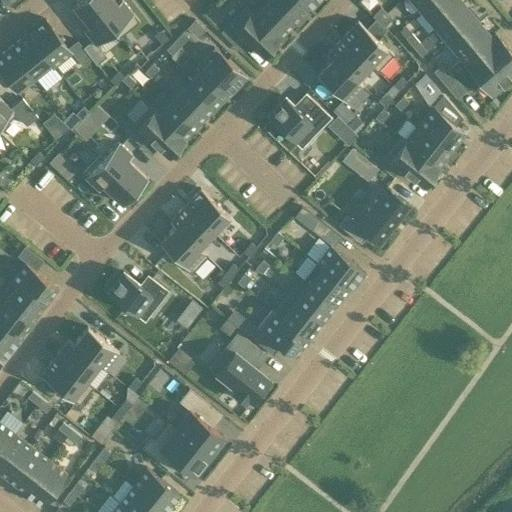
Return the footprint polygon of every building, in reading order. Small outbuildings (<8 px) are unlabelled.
[(70,5),(88,26),(83,30),(93,43),(94,44),(100,40),(113,29),(89,0),(76,0),(71,4),(70,5)] [(120,0),(116,4),(113,0),(89,0),(113,29),(126,18),(132,14),(131,13),(120,0)] [(252,15),(277,39),(292,23),(267,0),(265,0),(253,14),(252,15)] [(307,7),(299,0),(267,0),(292,23),(307,7)] [(412,0),(421,11),(433,0),(412,0)] [(433,0),(421,11),(435,27),(463,4),(460,0),(433,0)] [(477,20),(463,4),(435,27),(449,44),(477,20)] [(244,5),(219,32),(237,48),(245,39),(262,55),(277,39),(252,15),(253,14),(244,5)] [(372,15),(378,21),(386,12),(380,7),(372,15)] [(378,21),(384,27),(392,18),(386,12),(378,21)] [(67,47),(45,19),(43,17),(25,31),(52,65),(70,51),(82,66),(92,58),(77,39),(67,47)] [(490,36),(477,20),(449,44),(463,60),(495,34),(494,33),(490,36)] [(383,49),(384,48),(355,21),(355,22),(340,37),(368,65),(383,49)] [(167,38),(159,29),(153,34),(161,43),(167,38)] [(35,79),(52,65),(25,31),(26,34),(10,47),(35,79)] [(180,46),(188,37),(182,31),(174,40),(180,46)] [(412,47),(419,41),(411,32),(405,37),(412,47)] [(511,73),(511,54),(495,34),(463,60),(490,92),(511,73)] [(354,80),(368,65),(340,37),(325,53),(330,58),(354,80)] [(166,49),(171,54),(180,46),(174,40),(166,49)] [(420,56),(426,51),(419,41),(412,47),(420,56)] [(180,46),(171,54),(171,55),(180,65),(190,55),(180,46)] [(35,79),(10,47),(0,54),(0,69),(18,92),(35,79)] [(245,77),(213,47),(197,63),(229,93),(245,77)] [(343,102),(359,85),(354,80),(330,58),(314,74),(343,102)] [(150,77),(158,68),(152,63),(144,71),(150,77)] [(229,93),(197,63),(201,68),(187,83),(212,107),(227,92),(229,94),(229,93)] [(440,80),(446,74),(439,65),(432,71),(440,80)] [(117,70),(108,80),(114,85),(123,76),(117,70)] [(413,83),(429,95),(437,84),(421,72),(413,83)] [(456,98),(465,90),(449,72),(446,74),(440,80),(456,98)] [(129,87),(135,81),(126,73),(121,79),(129,87)] [(405,82),(400,76),(391,85),(397,90),(405,82)] [(212,107),(187,83),(172,98),(197,123),(212,107)] [(397,90),(391,85),(383,94),(388,99),(397,90)] [(438,88),(430,94),(442,110),(450,104),(438,88)] [(310,99),(302,107),(287,93),(269,111),(303,143),(329,116),(310,99)] [(399,110),(408,101),(402,95),(394,104),(399,110)] [(23,98),(13,109),(28,124),(38,113),(23,98)] [(172,98),(158,113),(157,114),(182,138),(197,123),(172,98)] [(0,99),(0,122),(6,116),(11,110),(10,110),(0,99)] [(80,119),(88,111),(86,108),(83,105),(74,113),(80,119)] [(157,114),(158,113),(149,105),(133,122),(128,117),(119,125),(137,142),(145,133),(167,154),(182,138),(157,114)] [(450,150),(464,132),(431,106),(417,124),(450,150)] [(388,113),(382,108),(374,117),(380,122),(388,113)] [(61,120),(67,126),(70,129),(75,124),(66,115),(61,120)] [(355,117),(346,126),(352,132),(361,123),(355,117)] [(53,129),(59,134),(67,126),(62,120),(53,129)] [(355,137),(339,120),(330,130),(346,146),(355,137)] [(436,167),(450,150),(417,124),(405,140),(400,136),(399,137),(436,167)] [(422,184),(436,167),(399,137),(385,155),(379,149),(371,159),(390,174),(397,164),(422,184)] [(145,177),(126,158),(130,154),(118,142),(117,141),(112,146),(100,159),(133,190),(145,178),(145,177)] [(341,160),(355,171),(365,158),(351,147),(341,160)] [(37,151),(28,161),(34,166),(43,156),(37,151)] [(96,188),(100,184),(120,203),(121,202),(133,190),(100,159),(88,171),(83,176),(84,177),(96,188)] [(344,214),(337,224),(360,242),(368,233),(378,241),(407,203),(386,186),(356,223),(344,214)] [(229,215),(200,188),(200,189),(185,204),(213,232),(228,216),(229,215)] [(213,232),(185,204),(168,221),(173,226),(174,225),(198,247),(213,232)] [(362,269),(332,246),(340,236),(318,219),(310,228),(330,244),(316,262),(348,287),(362,269)] [(173,226),(159,241),(191,272),(207,255),(198,247),(174,225),(173,226)] [(275,245),(282,236),(276,231),(269,240),(275,245)] [(244,253),(249,257),(256,248),(252,244),(249,242),(242,252),(244,253)] [(57,287),(35,270),(43,260),(24,245),(16,255),(25,261),(10,280),(43,305),(57,287)] [(261,273),(268,264),(262,259),(254,268),(261,273)] [(348,287),(316,262),(302,279),(307,283),(334,304),(348,287)] [(231,278),(238,268),(231,263),(224,272),(231,278)] [(146,276),(139,285),(122,272),(106,292),(143,321),(166,292),(146,276)] [(224,272),(216,282),(223,287),(231,278),(224,272)] [(243,286),(250,277),(244,272),(236,281),(243,286)] [(293,299),(321,321),(334,304),(307,283),(306,283),(302,279),(299,277),(286,293),(293,299)] [(43,305),(10,280),(0,292),(0,298),(30,322),(43,305)] [(308,338),(321,321),(293,299),(286,293),(273,309),(281,315),(280,316),(308,338)] [(30,322),(0,298),(0,326),(17,339),(30,322)] [(186,326),(202,306),(191,298),(176,318),(186,326)] [(246,318),(239,328),(246,334),(258,343),(265,333),(290,353),(294,356),(296,353),(308,338),(280,316),(281,315),(273,309),(271,308),(271,309),(257,326),(246,318)] [(118,349),(86,325),(86,326),(72,343),(98,363),(104,367),(117,350),(118,349)] [(17,339),(0,326),(0,354),(3,357),(17,339)] [(251,400),(269,378),(250,363),(261,350),(236,330),(208,366),(234,387),(231,391),(244,401),(247,398),(251,400)] [(98,363),(67,338),(66,339),(53,356),(84,381),(97,364),(98,363)] [(84,381),(53,356),(40,373),(71,398),(84,381)] [(141,382),(134,377),(126,387),(133,392),(141,382)] [(174,428),(208,454),(223,436),(212,427),(199,417),(210,404),(188,388),(178,401),(189,409),(175,427),(174,428)] [(41,397),(31,390),(26,396),(36,404),(41,397)] [(146,404),(136,396),(136,397),(133,401),(132,402),(142,410),(146,404)] [(50,405),(44,400),(41,397),(36,404),(45,411),(50,405)] [(132,402),(125,397),(118,407),(124,412),(132,402)] [(124,412),(118,407),(110,416),(117,422),(121,416),(122,415),(124,412)] [(0,449),(14,432),(0,420),(0,449)] [(71,428),(62,421),(57,427),(66,435),(71,428)] [(193,473),(208,454),(174,428),(175,427),(169,422),(154,440),(149,437),(141,447),(162,464),(170,455),(179,462),(193,473)] [(76,442),(81,436),(71,428),(66,435),(76,442)] [(91,434),(90,435),(100,443),(101,442),(106,436),(96,428),(91,434)] [(0,472),(6,477),(31,445),(14,432),(0,449),(0,472)] [(23,491),(48,458),(31,445),(6,477),(23,491)] [(101,461),(109,451),(103,446),(95,456),(101,461)] [(94,470),(101,461),(95,456),(88,465),(94,470)] [(41,504),(66,472),(48,458),(23,491),(41,504)] [(178,492),(146,466),(132,484),(164,510),(178,492)] [(75,495),(83,485),(76,480),(69,490),(75,495)] [(162,511),(164,510),(132,484),(118,501),(131,511),(162,511)] [(68,504),(75,495),(69,490),(61,499),(68,504)] [(131,511),(118,501),(109,511),(131,511)]
